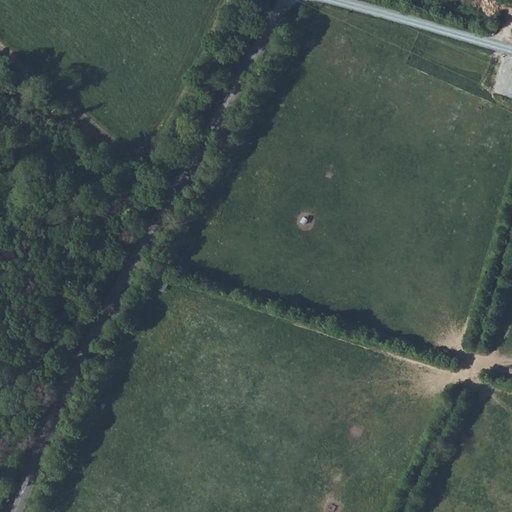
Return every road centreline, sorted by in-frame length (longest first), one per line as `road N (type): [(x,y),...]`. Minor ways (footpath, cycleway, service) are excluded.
road 1 (tertiary): [(16,511),(98,337),(286,0)]
road 2 (unclassified): [(511,50),(331,0)]
road 3 (track): [(511,229),(473,361),(511,374)]
